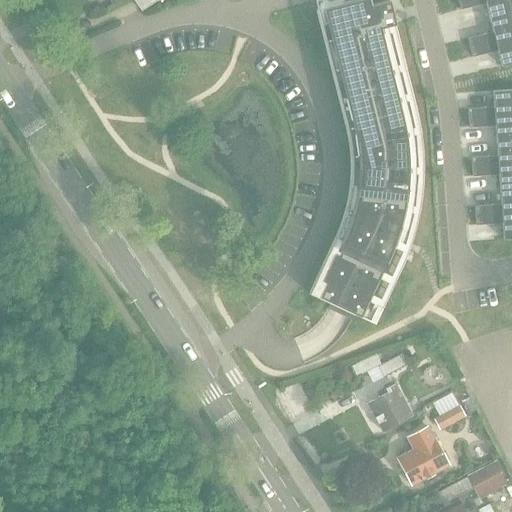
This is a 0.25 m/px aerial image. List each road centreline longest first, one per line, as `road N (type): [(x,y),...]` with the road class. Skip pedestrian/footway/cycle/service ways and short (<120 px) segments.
road 1 (residential): [(215,345),(247,329),(297,276),(332,210),(331,125),(310,73),(251,21),(176,14),(33,76)]
road 2 (residential): [(421,0),(444,89),(462,277),(511,266)]
road 3 (tertiary): [(187,360),(9,92)]
road 4 (tertiary): [(285,511),(187,360)]
